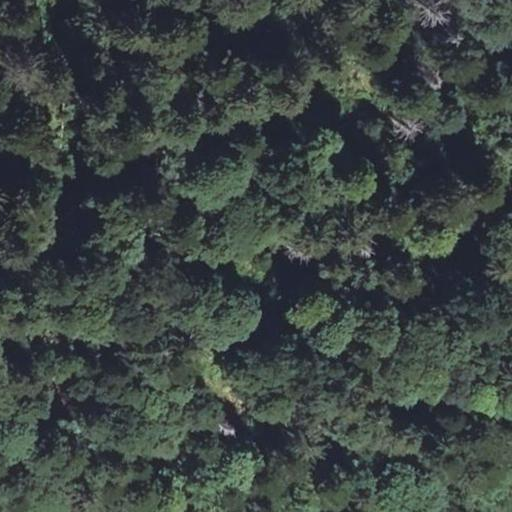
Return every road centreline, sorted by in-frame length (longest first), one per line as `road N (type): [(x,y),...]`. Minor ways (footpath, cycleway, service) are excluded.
road 1 (track): [(146,511),(145,455),(49,393),(5,399)]
road 2 (track): [(511,400),(450,511)]
